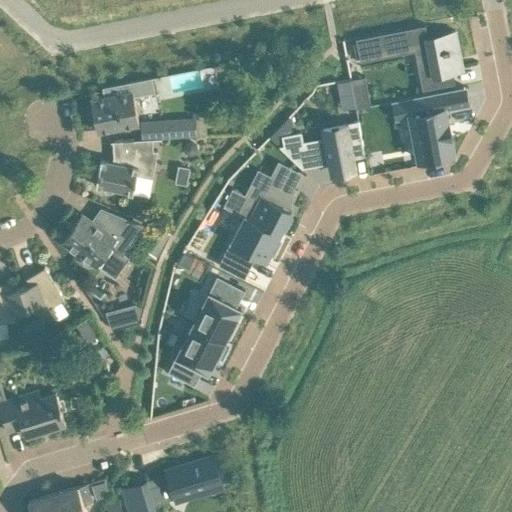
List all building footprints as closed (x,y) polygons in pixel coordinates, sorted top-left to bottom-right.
[(425,23),(356,36),(360,60),(415,49),(422,88),(455,82),(452,69),(450,59),(461,57),(456,29),(428,34),(425,23)] [(139,121),(137,114),(140,109),(139,102),(134,99),(133,94),(155,90),(152,76),(103,85),(105,95),(91,98),(97,129),(139,121)] [(464,85),(409,96),(409,97),(412,112),(409,112),(410,115),(418,157),(453,151),(451,136),(452,135),(452,134),(449,120),(449,119),(447,119),(445,108),(467,104),(464,85)] [(163,119),(164,136),(197,134),(196,117),(163,119)] [(284,143),(279,144),(302,166),(308,165),(307,159),(328,155),(331,172),(340,171),(356,168),(353,156),(365,154),(358,118),(339,122),(323,125),(325,135),(303,139),(301,130),(297,130),(282,133),(284,143)] [(111,140),(111,141),(112,141),(113,155),(112,160),(101,158),(102,157),(101,157),(95,184),(96,184),(97,183),(105,185),(105,187),(106,190),(109,191),(112,191),(114,189),(116,187),(132,190),(132,191),(133,192),(136,173),(152,176),(158,149),(156,149),(153,149),(152,138),(162,137),(162,136),(111,140)] [(376,142),(366,144),(371,168),(381,166),(376,142)] [(179,164),(175,180),(187,183),(190,166),(179,164)] [(232,186),(224,203),(244,214),(280,232),(282,228),(285,229),(292,216),(289,214),(291,209),(288,207),(298,188),(294,187),(271,175),(258,199),(245,192),(232,186)] [(95,262),(96,263),(103,268),(118,248),(123,252),(143,224),(101,207),(91,220),(82,213),(63,239),(84,254),(84,256),(85,262),(90,265),(93,264),(95,262)] [(244,214),(219,263),(244,275),(256,252),(266,257),(269,252),(273,254),(281,238),(277,237),(280,232),(244,214)] [(29,283),(20,286),(28,307),(42,303),(45,309),(64,298),(55,283),(45,266),(26,277),(29,283)] [(217,274),(193,322),(225,338),(226,335),(230,337),(238,320),(235,318),(241,306),(237,304),(228,300),(237,284),(217,274)] [(11,282),(0,283),(0,321),(16,319),(15,312),(28,307),(20,286),(12,289),(11,282)] [(109,321),(112,325),(133,319),(131,313),(124,307),(122,306),(106,310),(109,321)] [(44,317),(34,320),(37,329),(47,326),(44,317)] [(37,329),(34,320),(23,324),(26,333),(37,329)] [(193,322),(168,370),(187,380),(196,364),(203,368),(208,370),(214,359),(218,360),(226,343),(223,341),(225,338),(193,322)] [(20,395),(0,400),(0,404),(8,430),(23,425),(26,434),(66,422),(55,388),(41,392),(40,388),(20,395)] [(157,511),(154,502),(173,497),(224,481),(215,452),(164,468),(166,472),(168,478),(151,483),(149,478),(153,477),(153,476),(122,485),(130,511),(157,511)] [(78,484),(52,492),(57,511),(86,511),(84,503),(93,500),(87,482),(78,484)] [(57,511),(52,492),(28,499),(32,511),(57,511)]
